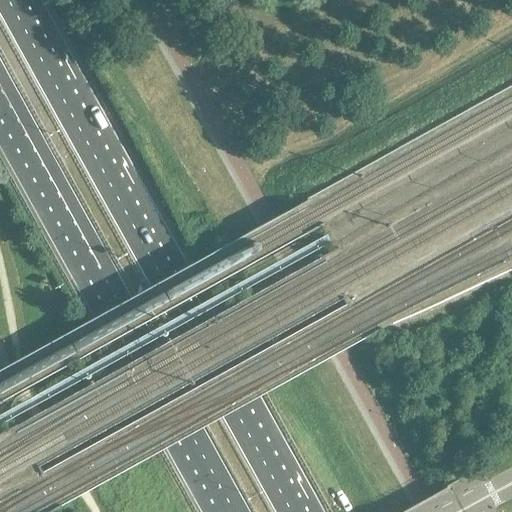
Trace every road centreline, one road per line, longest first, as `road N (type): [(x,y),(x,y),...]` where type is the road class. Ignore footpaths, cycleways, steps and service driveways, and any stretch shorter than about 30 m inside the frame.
road 1 (trunk): [(291,511),(7,0)]
road 2 (trunk): [(0,88),(233,511)]
